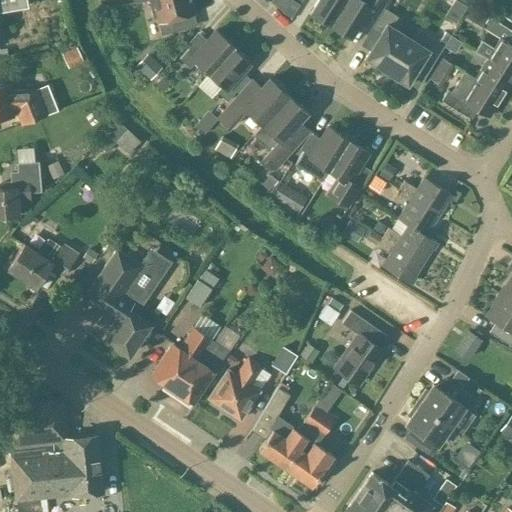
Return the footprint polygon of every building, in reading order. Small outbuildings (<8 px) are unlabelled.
[(152,0),(154,6),(150,7),(153,19),(157,18),(161,35),(174,32),(171,20),(194,14),(190,0),(152,0)] [(298,1),(296,0),(283,0),(279,6),(279,7),(290,14),(293,9),(298,1)] [(331,24),(345,0),(317,0),(310,12),(331,24)] [(345,0),(331,24),(351,37),(357,27),(374,0),(345,0)] [(511,1),(503,16),(511,21),(511,1)] [(511,31),(498,23),(499,23),(472,6),(463,19),(481,30),(482,28),(500,39),(488,59),(511,74),(511,31)] [(370,50),(365,58),(368,59),(371,64),(375,67),(381,68),(386,71),(407,37),(396,30),(402,20),(393,14),(383,8),(373,24),(375,26),(383,31),(370,50)] [(407,37),(386,71),(392,74),(395,79),(399,82),(404,82),(407,84),(422,60),(432,66),(444,46),(451,36),(452,33),(446,30),(438,42),(425,34),(419,44),(407,37)] [(209,74),(232,49),(234,47),(215,31),(194,54),(188,49),(179,59),(190,68),(196,62),(209,74)] [(462,43),(451,36),(444,46),(455,53),(462,43)] [(232,49),(209,74),(222,86),(216,92),(227,101),(236,91),(230,86),(250,64),(232,49)] [(135,66),(151,80),(163,66),(147,52),(135,66)] [(430,78),(444,86),(456,64),(442,57),(430,78)] [(511,74),(488,59),(475,78),(475,79),(503,96),(511,80),(511,74)] [(464,71),(451,92),(448,90),(441,100),(471,119),(477,109),(490,117),(503,96),(475,79),(475,78),(464,71)] [(262,125),(288,96),(269,79),(251,99),(242,91),(217,118),(228,128),(245,110),(262,125)] [(36,88),(10,89),(10,85),(0,85),(0,117),(12,117),(12,109),(16,109),(21,125),(58,110),(48,83),(36,88)] [(262,125),(252,135),(269,151),(263,158),(275,169),(299,142),(289,133),(307,113),(288,96),(262,125)] [(140,141),(121,123),(110,135),(129,153),(140,141)] [(329,170),(348,140),(328,127),(310,155),(303,151),(295,165),(322,182),(329,171),(329,170)] [(368,152),(348,140),(329,170),(329,171),(340,177),(333,188),(349,199),(357,185),(351,181),(368,152)] [(39,161),(16,162),(17,170),(10,171),(11,188),(0,188),(0,216),(18,215),(17,201),(30,199),(29,193),(41,192),(39,161)] [(424,177),(416,189),(404,181),(398,190),(439,216),(452,195),(424,177)] [(272,196),(298,212),(307,198),(280,182),(272,196)] [(439,216),(398,190),(392,199),(405,207),(397,219),(408,225),(408,224),(427,235),(439,216)] [(343,233),(358,239),(365,223),(350,216),(343,233)] [(408,224),(408,225),(401,236),(388,228),(382,237),(423,263),(437,242),(427,235),(408,224)] [(365,239),(377,246),(382,238),(370,231),(365,239)] [(423,263),(382,237),(382,238),(377,246),(389,254),(382,266),(410,283),(423,263)] [(50,240),(40,255),(24,245),(7,269),(36,288),(50,267),(64,276),(79,252),(63,243),(61,247),(50,240)] [(105,338),(108,341),(128,354),(148,325),(134,315),(141,306),(164,271),(145,258),(141,265),(116,249),(83,299),(105,313),(98,324),(109,331),(105,338)] [(199,307),(218,278),(206,269),(199,279),(198,279),(185,298),(199,307)] [(511,274),(499,295),(511,302),(511,274)] [(511,302),(499,295),(486,316),(495,322),(489,332),(511,346),(511,302)] [(320,315),(331,321),(337,308),(326,302),(320,315)] [(342,323),(358,334),(335,368),(358,384),(382,349),(380,348),(388,336),(350,310),(342,323)] [(202,314),(193,329),(180,348),(173,344),(151,376),(155,379),(155,380),(193,405),(215,372),(228,352),(210,340),(220,325),(202,314)] [(469,332),(455,351),(466,359),(480,339),(469,332)] [(286,374),(297,355),(282,346),(271,365),(286,374)] [(251,386),(260,371),(246,362),(236,376),(228,370),(209,398),(240,419),(259,391),(251,386)] [(416,402),(450,426),(463,407),(469,411),(477,400),(446,379),(439,389),(433,384),(428,392),(425,390),(416,402)] [(328,380),(317,398),(330,406),(342,388),(328,380)] [(263,411),(275,418),(289,394),(278,387),(263,411)] [(60,400),(5,407),(11,452),(16,500),(17,511),(41,511),(39,498),(71,494),(71,496),(103,493),(97,435),(67,438),(60,400)] [(450,426),(416,402),(407,415),(410,417),(405,424),(411,428),(404,438),(427,454),(434,444),(436,445),(450,426)] [(314,405),(303,422),(313,428),(285,468),(312,486),(320,474),(323,477),(336,458),(316,444),(334,418),(314,405)] [(313,428),(303,422),(297,431),(282,421),(278,422),(259,450),(285,468),(313,428)] [(464,440),(455,456),(470,465),(479,449),(464,440)] [(371,472),(363,485),(346,509),(349,511),(424,511),(430,504),(415,494),(428,475),(407,461),(390,485),(371,472)] [(441,499),(435,511),(449,511),(453,505),(441,499)]
